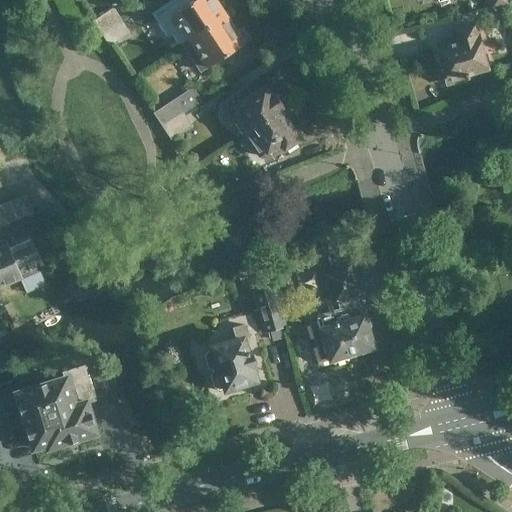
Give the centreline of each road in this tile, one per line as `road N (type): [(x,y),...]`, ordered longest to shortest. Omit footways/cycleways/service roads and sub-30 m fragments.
road 1 (residential): [(451,395),(365,73),(321,0)]
road 2 (tertiary): [(116,511),(460,424)]
